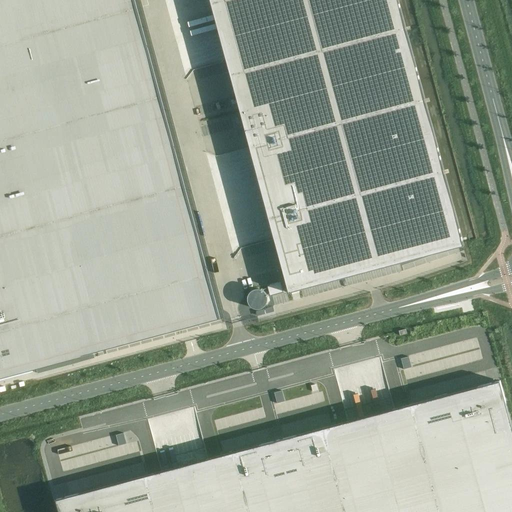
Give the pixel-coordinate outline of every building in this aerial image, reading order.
[(133,0),(0,0),(0,148),(162,105),(133,0)] [(210,0),(216,20),(233,85),(240,113),(416,66),(397,0),(210,0)] [(416,66),(240,113),(250,147),(289,294),(291,294),(291,293),(291,292),(290,290),(298,288),(305,286),(318,283),(323,281),(445,249),(461,244),(462,247),(464,246),(416,66)] [(162,105),(0,148),(0,377),(7,376),(105,350),(220,319),(162,105)] [(275,283),(267,285),(270,296),(278,294),(283,292),(280,282),(275,283)] [(260,310),(263,308),(266,306),(267,303),(268,300),(267,296),(266,293),(263,291),(260,290),(257,289),(253,290),(251,292),(249,295),(248,298),(247,301),(248,304),(250,307),(253,309),(256,310),(260,310)] [(511,511),(511,426),(500,381),(370,416),(56,500),(59,511),(511,511)]
